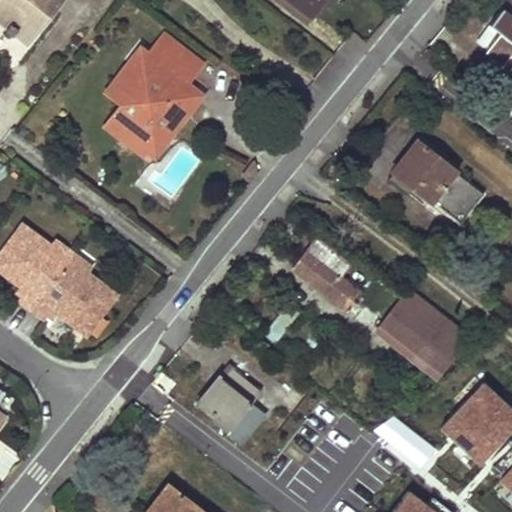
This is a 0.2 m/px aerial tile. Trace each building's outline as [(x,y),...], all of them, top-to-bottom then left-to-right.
[(0,0),(0,21),(14,33),(24,20),(37,30),(60,0),(0,0)] [(273,0),(304,24),(310,16),(289,0),(273,0)] [(289,0),(310,16),(322,0),(289,0)] [(511,19),(500,10),(489,25),(499,32),(486,49),(503,61),(495,71),(511,83),(511,82),(511,19)] [(14,33),(27,43),(37,30),(24,20),(14,33)] [(153,49),(191,79),(202,65),(164,35),(153,49)] [(106,126),(120,137),(126,129),(151,148),(160,137),(167,142),(189,112),(185,108),(194,96),(178,84),(175,88),(169,83),(172,80),(175,75),(149,55),(141,49),(107,93),(123,105),(106,126)] [(185,108),(189,112),(203,95),(187,83),(191,79),(153,49),(149,55),(175,75),(172,80),(178,84),(194,96),(185,108)] [(169,83),(175,88),(178,84),(172,80),(169,83)] [(120,137),(145,156),(148,152),(151,148),(126,129),(120,137)] [(148,152),(155,157),(167,142),(160,137),(151,148),(148,152)] [(392,172),(431,202),(433,201),(439,193),(467,214),(470,210),(447,192),(456,180),(479,199),(484,193),(456,172),(457,170),(417,140),(392,172)] [(447,192),(470,210),(479,199),(456,180),(447,192)] [(433,201),(461,222),(467,214),(439,193),(433,201)] [(0,254),(0,270),(20,286),(26,290),(21,296),(19,299),(45,319),(48,315),(52,309),(57,313),(85,334),(88,331),(99,316),(115,294),(87,273),(69,259),(51,246),(22,225),(0,254)] [(292,269),(344,309),(355,295),(359,299),(364,293),(341,277),(351,264),(317,237),(292,269)] [(55,240),(51,246),(69,259),(73,253),(55,240)] [(69,259),(87,273),(91,267),(73,253),(69,259)] [(26,290),(20,286),(16,292),(21,296),(26,290)] [(410,287),(386,318),(435,356),(422,372),(434,382),(471,335),(410,287)] [(52,309),(48,315),(53,319),(57,313),(52,309)] [(99,316),(88,331),(95,336),(106,321),(99,316)] [(373,334),(422,372),(435,356),(386,318),(373,334)] [(260,345),(266,350),(270,344),(264,340),(260,345)] [(197,403),(229,429),(228,431),(242,442),(265,413),(252,402),(261,391),(228,364),(197,403)] [(347,442),(360,426),(323,399),(311,415),(347,442)] [(204,511),(168,484),(145,511),(204,511)]
